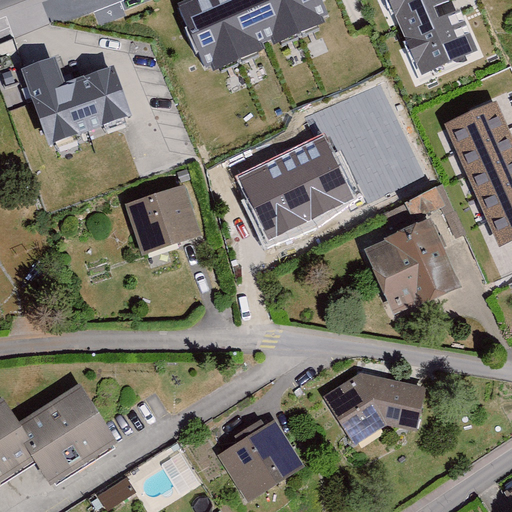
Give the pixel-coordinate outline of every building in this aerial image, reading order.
[(321,0),(189,0),(178,5),(205,67),(328,14),(321,0)] [(456,0),(390,0),(423,74),(478,50),(456,0)] [(28,76),(56,161),(85,151),(84,142),(135,125),(118,75),(67,92),(58,65),(28,76)] [(511,239),(511,139),(496,103),(446,125),(499,245),(511,239)] [(352,198),(323,137),(240,177),(269,238),(352,198)] [(406,206),(413,223),(444,210),(457,242),(472,236),(451,187),(406,206)] [(206,243),(188,191),(127,212),(145,264),(206,243)] [(436,226),(370,254),(399,323),(466,294),(436,226)] [(361,377),(325,401),(358,451),(391,430),(421,437),(431,394),(361,377)] [(9,406),(0,411),(0,494),(36,471),(52,495),(120,452),(84,397),(27,434),(9,406)] [(279,426),(221,463),(252,511),(310,475),(279,426)] [(127,486),(98,504),(102,511),(114,511),(137,498),(145,511),(160,511),(201,487),(177,449),(124,481),(127,486)]
